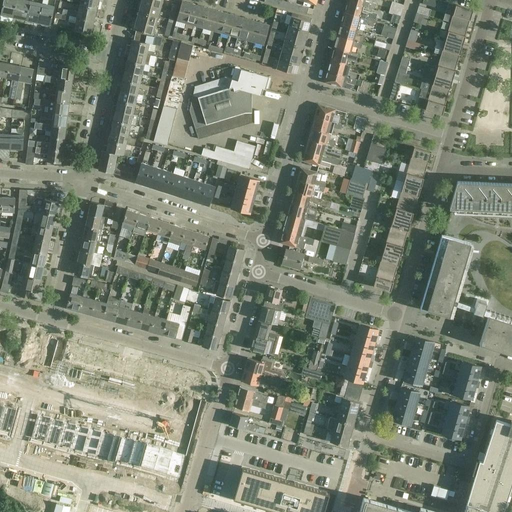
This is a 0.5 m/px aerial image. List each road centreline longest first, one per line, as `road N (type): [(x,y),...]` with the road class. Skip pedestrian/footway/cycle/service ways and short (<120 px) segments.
road 1 (residential): [(367,431),(464,463),(495,369),(501,361),(511,365)]
road 2 (residential): [(225,369),(41,317)]
road 3 (residential): [(262,239),(83,181)]
road 4 (residential): [(396,313),(444,163)]
road 5 (residential): [(262,239),(305,91)]
road 6 (residential): [(450,140),(305,91)]
road 7 (residential): [(184,511),(225,369)]
road 8 (residential): [(450,140),(490,0)]
road 9 (residential): [(396,313),(257,271)]
road 10 (residential): [(83,181),(41,317)]
road 11 (residential): [(83,181),(108,59)]
road 12 (unknown): [(418,0),(382,117)]
road 13 (residential): [(367,431),(396,313)]
